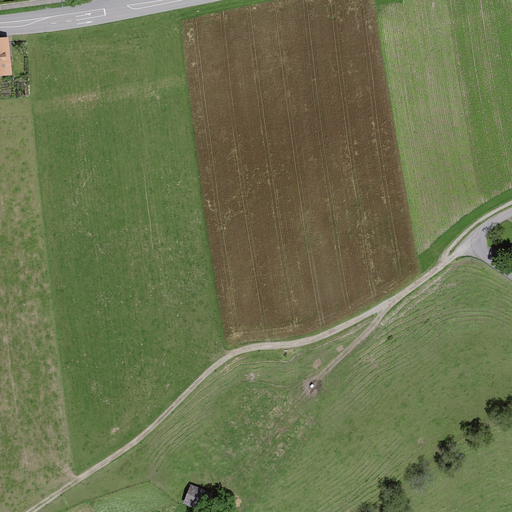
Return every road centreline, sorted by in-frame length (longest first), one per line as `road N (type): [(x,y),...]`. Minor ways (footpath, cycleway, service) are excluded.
road 1 (track): [(29,511),(146,432),(226,356),(338,329),(478,243)]
road 2 (secondary): [(0,24),(163,0)]
